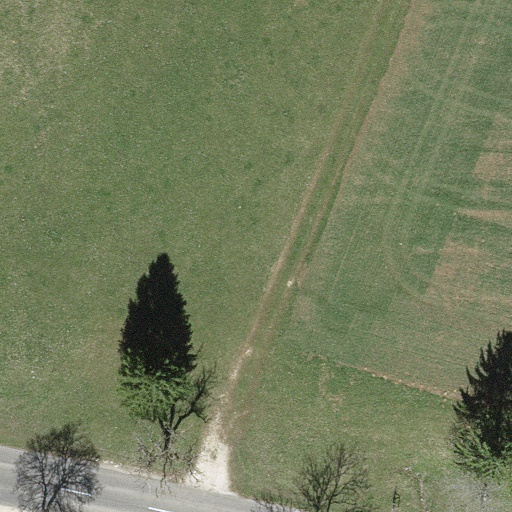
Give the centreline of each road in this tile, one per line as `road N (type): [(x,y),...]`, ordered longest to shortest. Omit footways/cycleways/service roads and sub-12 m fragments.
road 1 (track): [(193,511),(380,0)]
road 2 (tertiary): [(0,475),(164,511)]
